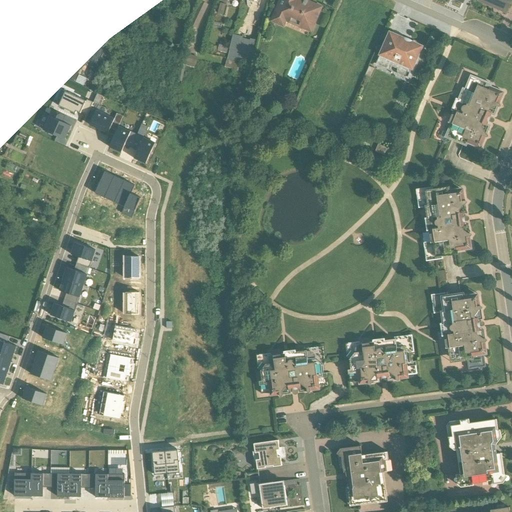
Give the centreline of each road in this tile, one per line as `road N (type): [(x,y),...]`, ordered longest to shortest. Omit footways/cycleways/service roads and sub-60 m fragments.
road 1 (residential): [(0,402),(13,388),(96,156),(149,181),(156,194),(150,321),(134,408),(142,511)]
road 2 (residential): [(511,155),(497,202),(511,312)]
road 3 (unknown): [(308,443),(389,437),(396,494)]
road 4 (unknown): [(511,402),(446,419),(448,484)]
